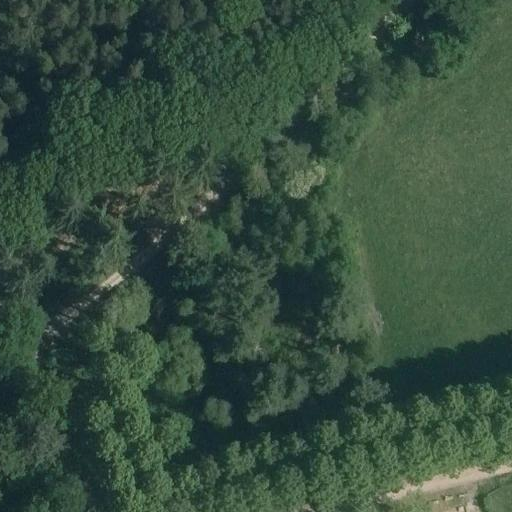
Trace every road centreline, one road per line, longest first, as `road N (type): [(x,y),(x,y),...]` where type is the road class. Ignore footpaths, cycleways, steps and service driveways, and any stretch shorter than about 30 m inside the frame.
road 1 (track): [(17,352),(284,128),(407,0)]
road 2 (unclassified): [(82,511),(17,352)]
road 3 (track): [(361,504),(511,467)]
